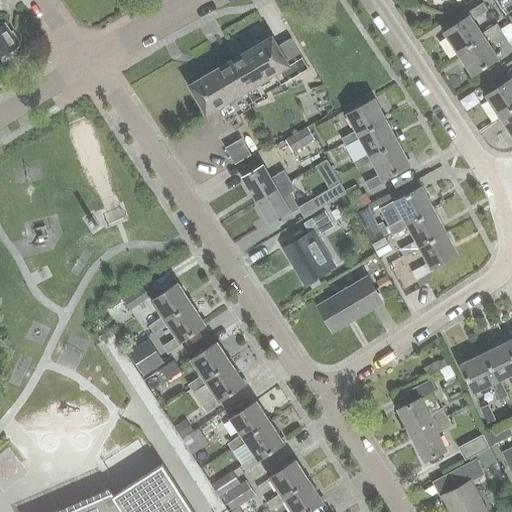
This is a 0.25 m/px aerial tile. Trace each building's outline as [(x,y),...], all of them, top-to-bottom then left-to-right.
[(483,37),(481,33),(472,20),(487,10),(482,2),(466,13),(468,16),(443,32),(457,54),(483,37)] [(457,54),(471,75),(497,58),(486,41),(501,31),(496,23),(481,33),(483,37),(457,54)] [(511,45),(511,29),(508,23),(500,29),(508,42),(511,46),(511,45)] [(0,57),(18,46),(20,44),(10,29),(8,31),(4,24),(1,26),(0,25),(0,57)] [(275,73),(288,65),(277,46),(271,36),(229,60),(238,75),(229,80),(238,95),(242,93),(248,103),(281,84),(275,73)] [(290,38),(277,46),(288,65),(301,58),(290,38)] [(224,118),(248,103),(242,93),(238,95),(229,80),(238,75),(229,60),(188,85),(206,114),(218,107),(224,118)] [(485,82),(478,86),(484,95),(485,95),(491,91),(510,78),(509,76),(504,69),(485,82)] [(511,73),(509,76),(510,78),(491,91),(485,95),(484,95),(499,117),(511,108),(511,73)] [(355,131),(341,139),(345,147),(359,139),(358,136),(385,121),(373,98),(346,113),(355,131)] [(511,108),(499,117),(511,137),(511,108)] [(369,158),(397,143),(385,121),(358,136),(359,139),(367,153),(352,160),(357,169),(371,161),(369,158)] [(314,139),(308,129),(286,142),(292,152),(314,139)] [(250,154),(241,138),(225,148),(234,163),(250,154)] [(409,165),(409,164),(397,143),(369,158),(371,161),(378,174),(364,182),(368,190),(384,182),(382,179),(409,165)] [(282,170),(269,177),(262,165),(242,177),(256,202),(290,182),(282,170)] [(294,190),(290,182),(256,202),(271,227),(291,214),(290,213),(299,208),(289,193),(294,190)] [(345,193),(339,183),(318,194),(324,205),(345,193)] [(360,193),(355,185),(345,190),(349,199),(360,193)] [(433,209),(421,187),(421,186),(393,201),(403,219),(387,227),(391,235),(407,227),(406,224),(433,209)] [(370,202),(365,193),(350,201),(355,210),(370,202)] [(368,242),(382,234),(367,207),(353,214),(368,242)] [(418,246),(445,231),(433,209),(406,224),(407,227),(415,241),(399,249),(403,257),(419,249),(418,246)] [(283,248),(304,283),(333,266),(315,236),(333,226),(324,211),(303,223),(309,233),(283,248)] [(431,268),(457,254),(445,231),(418,246),(419,249),(427,263),(411,272),(415,280),(423,275),(426,274),(432,271),(431,268)] [(371,244),(377,256),(391,249),(384,237),(371,244)] [(423,275),(415,280),(419,286),(430,281),(426,274),(423,275)] [(391,284),(386,275),(375,281),(380,290),(391,284)] [(317,306),(332,331),(381,302),(367,277),(317,306)] [(164,321),(190,303),(177,283),(150,299),(161,316),(147,325),(152,333),(166,324),(164,321)] [(130,309),(148,297),(142,287),(124,299),(130,309)] [(178,342),(205,325),(190,303),(164,321),(166,324),(174,337),(160,346),(165,353),(180,344),(178,342)] [(143,376),(163,363),(147,338),(127,352),(143,376)] [(203,380),(230,362),(216,341),(189,358),(200,375),(186,384),(191,392),(205,383),(203,380)] [(511,356),(505,342),(482,353),(496,381),(499,379),(511,373),(511,356)] [(507,395),(499,379),(496,381),(482,353),(459,365),(473,392),(491,383),(499,399),(507,395)] [(446,366),(442,358),(424,367),(428,375),(439,369),(447,385),(455,380),(447,365),(446,366)] [(173,360),(160,369),(167,380),(180,371),(173,360)] [(217,401),(244,384),(230,362),(203,380),(205,383),(213,396),(199,405),(204,413),(219,403),(217,401)] [(410,435),(445,417),(441,408),(428,415),(419,398),(435,390),(430,379),(406,391),(411,402),(397,409),(410,435)] [(242,439),(269,421),(255,401),(228,417),(239,434),(225,443),(230,451),(244,442),(242,439)] [(410,435),(423,461),(445,449),(436,432),(450,425),(445,417),(410,435)] [(192,431),(184,419),(174,426),(182,438),(192,431)] [(257,460),(283,443),(269,421),(242,439),(244,442),(252,455),(239,464),(243,472),(258,462),(257,460)] [(481,434),(488,447),(498,441),(492,429),(481,434)] [(192,433),(181,440),(188,450),(190,454),(201,447),(192,433)] [(488,447),(481,434),(481,433),(457,446),(464,459),(476,453),(487,447),(488,447)] [(511,446),(501,452),(511,476),(511,446)] [(487,447),(476,453),(484,468),(495,462),(487,447)] [(449,511),(485,511),(470,481),(483,474),(475,459),(449,473),(457,487),(441,495),(449,511)] [(282,498),(308,481),(294,460),(268,477),(279,494),(266,503),(271,510),(284,501),(282,498)] [(192,511),(161,464),(113,495),(111,492),(63,511),(192,511)] [(239,483),(231,471),(211,484),(219,496),(239,483)] [(254,495),(245,480),(222,495),(231,510),(254,495)] [(307,511),(323,502),(308,481),(282,498),(284,501),(291,511),(307,511)]
